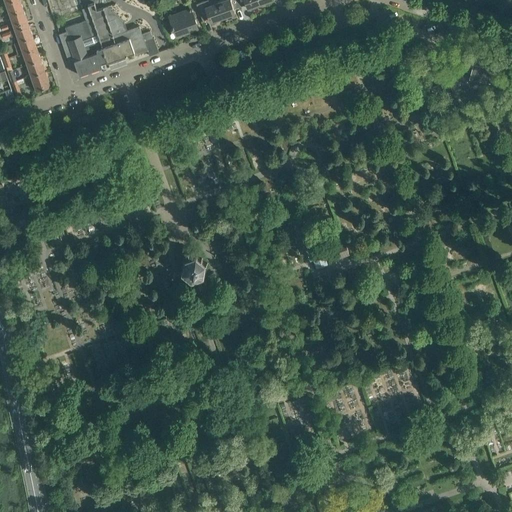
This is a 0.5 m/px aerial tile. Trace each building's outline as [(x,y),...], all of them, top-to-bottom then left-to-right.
[(7,7),(10,14),(23,9),(20,0),(12,0),(5,3),(6,7),(7,7)] [(223,18),(216,0),(206,0),(196,4),(202,20),(209,17),(211,22),(223,18)] [(237,0),(216,0),(223,18),(235,13),(234,8),(240,6),(237,0)] [(258,0),(237,0),(240,6),(246,4),(248,8),(260,4),(258,0)] [(125,55),(129,54),(121,32),(123,31),(121,25),(118,26),(115,18),(108,20),(103,7),(97,10),(94,3),(87,5),(92,19),(87,21),(101,63),(107,61),(107,62),(108,61),(109,64),(126,58),(125,55)] [(197,27),(191,8),(170,16),(177,35),(197,27)] [(28,21),(23,9),(10,14),(12,21),(13,26),(28,21)] [(102,66),(101,63),(87,21),(86,19),(65,27),(66,31),(59,33),(71,68),(72,68),(76,66),(79,75),(91,71),(102,66)] [(15,29),(19,41),(33,36),(29,24),(15,29)] [(123,31),(121,32),(129,54),(134,52),(135,55),(148,50),(149,55),(159,52),(154,37),(153,38),(150,30),(142,33),(139,25),(123,31)] [(33,36),(19,41),(24,53),(37,49),(33,36)] [(24,53),(28,66),(42,61),(37,49),(24,53)] [(465,61),(464,65),(461,75),(450,79),(450,80),(449,80),(449,81),(449,82),(454,95),(477,87),(478,80),(489,83),(493,68),(483,65),(485,58),(470,54),(469,54),(468,54),(467,55),(465,61)] [(28,66),(31,75),(45,70),(42,61),(28,66)] [(13,70),(8,72),(12,82),(16,81),(17,80),(13,71),(13,70)] [(31,75),(30,75),(32,80),(33,80),(37,90),(50,86),(45,70),(31,75)] [(438,84),(430,87),(432,93),(443,89),(442,85),(441,85),(441,84),(440,84),(439,84),(438,84)] [(15,99),(11,88),(6,90),(9,101),(15,99)] [(327,262),(316,235),(307,239),(310,247),(307,248),(311,258),(314,257),(317,266),(327,262)] [(349,254),(344,241),(325,248),(330,261),(349,254)] [(187,276),(186,277),(186,278),(187,276),(191,280),(190,281),(191,282),(192,280),(193,280),(194,285),(193,285),(194,285),(195,285),(196,289),(196,290),(196,291),(197,290),(200,292),(200,293),(201,291),(204,290),(205,291),(205,290),(204,290),(206,286),(207,287),(207,286),(206,286),(205,281),(204,281),(203,277),(203,276),(205,277),(205,276),(203,275),(204,270),(206,271),(206,270),(204,269),(205,264),(207,263),(205,263),(202,260),(203,259),(202,259),(201,260),(197,257),(198,255),(197,255),(196,256),(195,256),(193,250),(194,249),(193,249),(192,248),(192,249),(183,253),(183,252),(182,252),(183,253),(182,253),(182,254),(183,254),(185,260),(183,260),(183,261),(184,261),(183,266),(182,266),(183,267),(182,272),(180,272),(181,273),(182,272),(187,276)]
